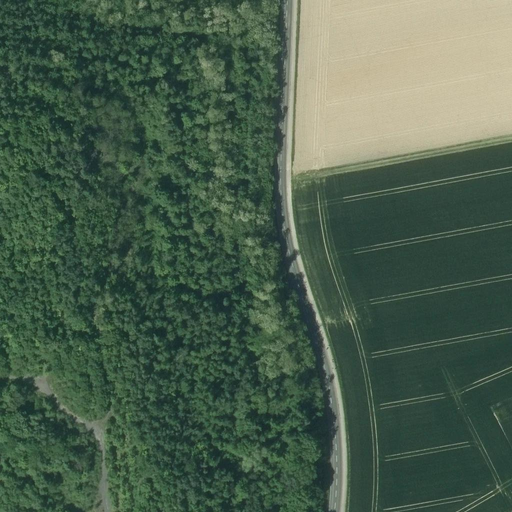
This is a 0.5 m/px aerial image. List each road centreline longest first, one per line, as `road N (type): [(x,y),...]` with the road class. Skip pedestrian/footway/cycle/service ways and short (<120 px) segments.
road 1 (residential): [(341,511),(337,415),(285,214),(295,0)]
road 2 (track): [(511,145),(286,183)]
